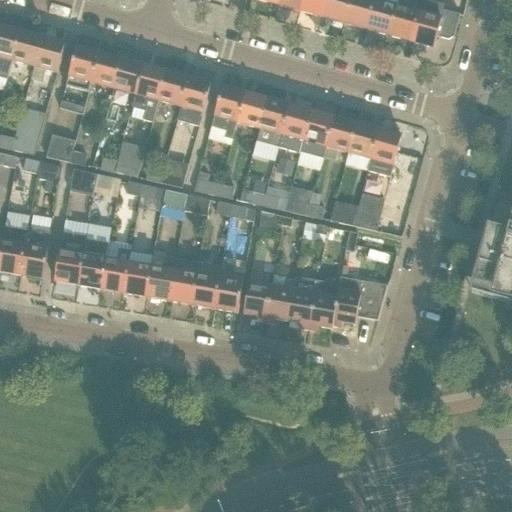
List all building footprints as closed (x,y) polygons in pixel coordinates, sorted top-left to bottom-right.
[(281,0),(280,7),(302,13),(305,0),(281,0)] [(305,0),(302,13),(324,19),(328,0),(305,0)] [(328,0),(324,19),(345,25),(351,0),(328,0)] [(351,0),(345,25),(368,31),(376,3),(366,0),(351,0)] [(368,31),(390,38),(398,9),(376,3),(368,31)] [(390,38),(411,43),(419,14),(398,9),(390,38)] [(419,14),(411,43),(433,50),(436,38),(448,41),(453,38),(460,16),(442,11),(440,20),(419,14)] [(0,27),(0,76),(8,78),(12,62),(20,33),(21,27),(8,24),(6,29),(0,27)] [(42,39),(20,33),(12,62),(34,68),(42,39)] [(65,46),(42,39),(34,68),(57,75),(65,46)] [(77,49),(66,87),(89,93),(92,84),(100,55),(77,49)] [(92,84),(114,90),(122,61),(100,55),(92,84)] [(114,90),(136,96),(144,67),(122,61),(114,90)] [(152,123),(158,102),(166,73),(144,67),(136,96),(132,108),(145,112),(143,121),(152,123)] [(57,75),(34,68),(29,89),(52,95),(57,75)] [(158,102),(180,108),(188,80),(166,73),(158,102)] [(188,80),(180,108),(177,120),(199,127),(211,86),(188,80)] [(233,141),(238,125),(246,96),(223,90),(213,128),(227,132),(225,138),(233,141)] [(238,125),(260,131),(268,102),(246,96),(238,125)] [(257,142),(279,148),(290,108),(268,102),(260,131),(257,142)] [(62,103),(60,110),(82,116),(84,109),(62,103)] [(145,112),(132,108),(130,117),(143,121),(145,112)] [(279,148),(301,154),(312,114),(290,108),(279,148)] [(14,142),(12,151),(35,157),(43,124),(46,115),(34,112),(32,122),(20,119),(15,140),(14,142)] [(301,154),(298,166),(320,172),(324,157),(334,121),(312,114),(301,154)] [(338,153),(348,155),(356,127),(334,121),(324,157),(336,160),(338,153)] [(348,155),(371,161),(378,133),(356,127),(348,155)] [(232,147),(233,141),(225,138),(227,132),(213,128),(209,141),(232,147)] [(378,133),(371,161),(367,174),(390,180),(401,139),(378,133)] [(0,139),(0,147),(12,151),(14,142),(15,140),(1,136),(0,139)] [(72,152),(75,143),(52,137),(46,159),(69,164),(72,152)] [(279,148),(257,142),(253,157),(275,163),(279,148)] [(117,164),(115,174),(136,179),(137,179),(144,149),(123,144),(118,162),(117,164)] [(72,152),(69,164),(85,168),(85,167),(87,156),(72,152)] [(0,155),(0,166),(15,170),(17,160),(0,155)] [(371,161),(348,155),(345,167),(367,174),(371,161)] [(103,160),(101,170),(115,174),(117,164),(103,160)] [(293,164),(279,160),(275,174),(290,178),(293,164)] [(24,161),(22,171),(37,174),(39,164),(24,161)] [(165,162),(163,171),(185,176),(187,167),(165,162)] [(39,164),(37,174),(36,179),(45,181),(58,184),(61,169),(39,164)] [(145,181),(159,184),(162,174),(163,171),(148,168),(145,181)] [(73,171),(70,193),(93,198),(95,188),(97,177),(73,171)] [(162,174),(159,184),(182,189),(185,176),(163,171),(162,174)] [(97,177),(95,188),(108,191),(110,179),(97,177)] [(196,180),(194,192),(196,192),(218,197),(221,185),(199,180),(198,180),(196,180)] [(58,184),(45,181),(43,192),(55,195),(58,184)] [(255,182),(252,192),(264,195),(266,185),(255,182)] [(125,194),(140,198),(142,187),(127,184),(125,194)] [(221,185),(218,197),(231,200),(232,200),(235,188),(234,188),(221,185)] [(142,187),(140,198),(154,201),(156,191),(142,187)] [(279,198),(276,210),(286,213),(290,194),(267,189),(266,195),(279,198)] [(286,213),(294,214),(296,203),(311,206),(313,194),(291,189),(290,194),(286,213)] [(242,190),(239,202),(241,202),(263,207),(265,195),(244,190),(242,190)] [(163,206),(184,211),(185,208),(187,197),(166,192),(163,206)] [(311,206),(319,208),(321,196),(313,194),(311,206)] [(265,195),(263,207),(276,210),(279,198),(266,195),(265,195)] [(354,227),(376,233),(384,201),(362,195),(358,208),(356,216),(354,227)] [(185,208),(184,211),(205,216),(208,202),(187,197),(185,208)] [(154,201),(140,198),(137,210),(160,215),(162,203),(154,201)] [(490,299),(511,304),(511,205),(499,202),(495,201),(488,225),(496,228),(495,231),(482,279),(495,282),(490,299)] [(330,221),(340,224),(343,213),(356,216),(358,208),(335,202),(330,221)] [(294,214),(308,217),(311,206),(296,203),(294,214)] [(216,215),(230,218),(232,207),(218,204),(216,215)] [(184,211),(163,206),(160,218),(182,223),(184,211)] [(311,206),(308,217),(322,220),(324,209),(319,208),(311,206)] [(232,207),(230,218),(244,221),(246,210),(232,207)] [(256,212),(246,210),(244,221),(253,223),(256,212)] [(271,224),(273,216),(262,213),(258,229),(269,231),(271,224)] [(356,216),(343,213),(340,224),(354,227),(356,216)] [(7,214),(4,229),(27,233),(27,229),(29,218),(7,214)] [(271,224),(280,226),(282,218),(273,216),(271,224)] [(32,217),(30,230),(48,233),(50,220),(32,217)] [(282,218),(280,226),(290,228),(292,221),(282,218)] [(65,222),(63,234),(86,239),(89,226),(65,222)] [(316,233),(317,226),(305,224),(301,240),(323,244),(324,235),(316,233)] [(111,230),(89,226),(86,239),(86,242),(108,246),(109,244),(111,230)] [(316,233),(324,235),(326,228),(317,226),(316,233)] [(511,306),(511,304),(490,299),(495,282),(482,279),(495,231),(490,229),(487,228),(468,299),(470,300),(471,295),(511,306)] [(0,253),(0,273),(19,277),(27,233),(4,229),(0,253)] [(27,233),(19,277),(43,281),(51,233),(48,233),(30,230),(27,229),(27,233)] [(349,233),(347,243),(355,245),(357,235),(349,233)] [(63,234),(55,283),(78,287),(86,242),(86,239),(63,234)] [(86,242),(78,287),(101,291),(106,261),(108,246),(86,242)] [(355,245),(347,243),(345,252),(353,254),(355,245)] [(108,246),(106,261),(117,263),(119,250),(131,252),(131,247),(109,244),(108,246)] [(106,261),(101,291),(123,295),(128,265),(130,254),(131,252),(119,250),(117,263),(106,261)] [(149,280),(146,299),(169,303),(174,273),(176,261),(164,259),(165,254),(154,252),(153,258),(151,269),(149,280)] [(130,254),(128,265),(151,269),(153,258),(130,254)] [(174,273),(169,303),(191,306),(196,277),(198,265),(176,261),(174,273)] [(123,295),(146,299),(151,269),(128,265),(123,295)] [(221,269),(198,265),(196,277),(219,281),(221,269)] [(191,306),(214,310),(219,281),(196,277),(191,306)] [(293,292),(287,323),(300,325),(299,330),(308,332),(317,282),(295,279),(293,292)] [(387,288),(340,279),(338,286),(331,331),(332,331),(332,328),(341,329),(342,324),(355,327),(357,318),(377,322),(387,288)] [(219,281),(214,310),(237,314),(242,285),(219,281)] [(317,282),(308,332),(318,334),(319,328),(331,331),(338,286),(317,282)] [(255,323),(264,324),(270,288),(248,284),(243,315),(256,318),(255,323)] [(275,321),(287,323),(293,292),(270,288),(264,324),(274,326),(275,321)]
